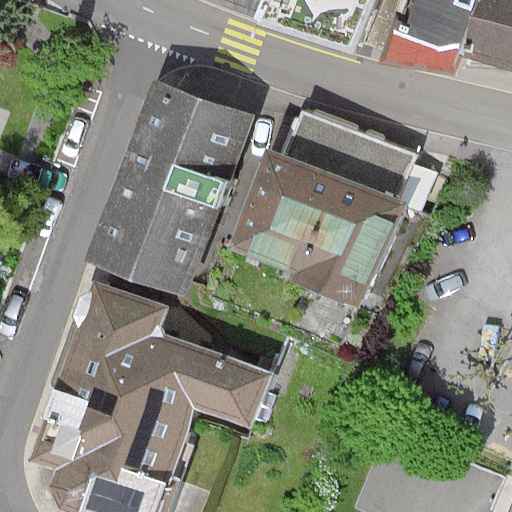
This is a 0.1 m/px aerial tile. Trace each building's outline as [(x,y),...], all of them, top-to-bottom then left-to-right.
[(228,0),(230,1),(255,11),(259,0),(228,0)] [(259,0),(255,11),(362,47),(379,0),(259,0)] [(391,52),(454,73),(462,50),(476,0),(418,0),(408,31),(399,28),(391,52)] [(511,0),(476,0),(462,50),(511,65),(511,0)] [(129,165),(93,261),(182,294),(248,120),(209,105),(176,92),(159,86),(129,165)] [(411,156),(309,115),(291,160),(393,201),(411,156)] [(399,204),(393,201),(291,160),(272,153),(235,243),(300,269),(295,280),(358,306),(399,204)] [(175,313),(104,286),(36,467),(72,481),(62,510),(67,511),(167,511),(203,418),(255,437),(277,377),(166,335),(175,313)]
